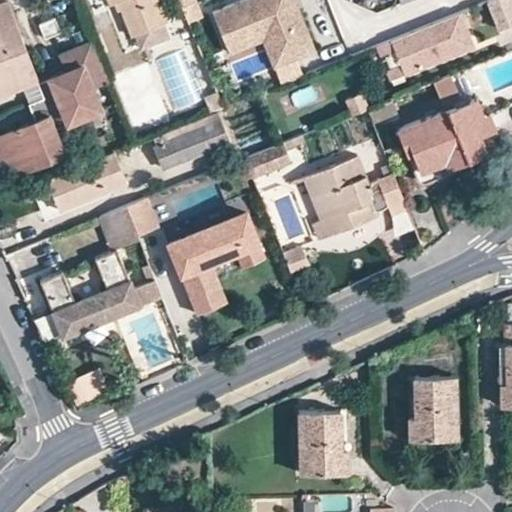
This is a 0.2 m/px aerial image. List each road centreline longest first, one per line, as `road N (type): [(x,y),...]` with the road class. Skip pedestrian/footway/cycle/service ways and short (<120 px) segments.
road 1 (residential): [(69,449),(448,285)]
road 2 (residential): [(69,449),(0,298)]
